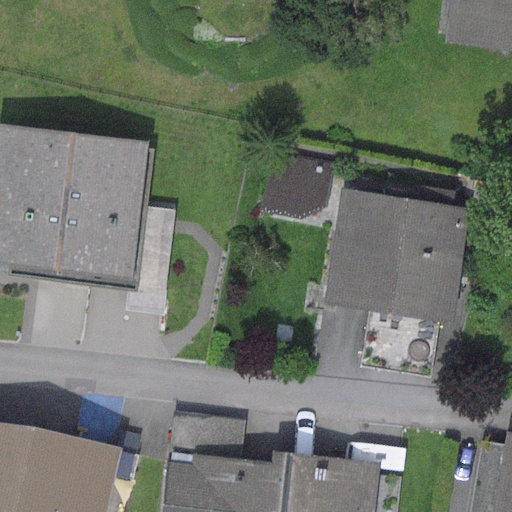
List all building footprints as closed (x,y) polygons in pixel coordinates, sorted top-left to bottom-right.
[(511,0),(440,0),(436,42),(511,51),(511,0)] [(141,142),(0,124),(0,274),(124,290),(122,308),(160,313),(173,210),(144,206),(151,150),(141,149),(141,142)] [(267,149),(255,210),(296,218),(314,211),(324,160),(267,149)] [(463,207),(336,188),(319,302),(446,321),(463,207)] [(264,462),(239,459),(243,420),(168,412),(156,511),(269,511),(276,451),(265,450),(264,462)] [(24,426),(0,423),(0,511),(129,511),(140,457),(24,426)] [(511,511),(511,433),(502,432),(500,446),(477,442),(464,511),(511,511)] [(276,451),(269,511),(392,511),(396,478),(373,475),(375,460),(276,451)]
